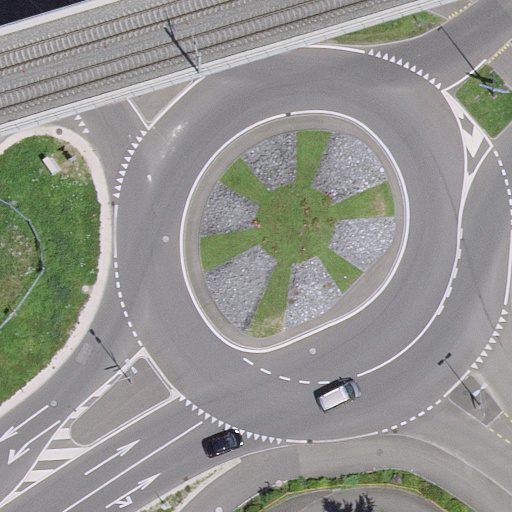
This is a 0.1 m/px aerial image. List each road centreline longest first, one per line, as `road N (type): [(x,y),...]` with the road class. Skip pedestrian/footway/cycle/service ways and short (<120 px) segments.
road 1 (unclassified): [(7,0),(98,90),(150,189)]
road 2 (secondary): [(19,471),(237,396)]
road 3 (secondary): [(145,278),(19,471)]
road 4 (secondary): [(237,396),(271,409),(344,411),(411,384),(438,360)]
road 5 (secondary): [(485,228),(477,191),(441,128),(380,85)]
road 6 (unclassified): [(269,77),(162,33),(113,0)]
road 7 (secondary): [(269,77),(196,118),(150,189)]
road 8 (secondary): [(145,278),(163,326),(195,367),(237,396)]
road 9 (secondary): [(511,12),(482,38),(380,85)]
road 10 (secondary): [(438,360),(480,285),(485,228)]
